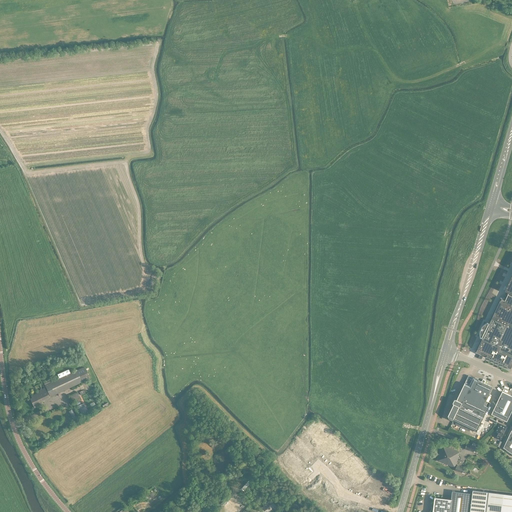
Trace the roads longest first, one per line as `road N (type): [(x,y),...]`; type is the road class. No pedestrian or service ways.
road 1 (track): [(354,0),(395,80),(435,75),(493,44),(511,46)]
road 2 (tertiary): [(67,511),(14,430),(0,348)]
road 3 (secondary): [(400,511),(445,350)]
road 4 (secondary): [(445,350),(488,212)]
road 5 (track): [(306,397),(423,430)]
